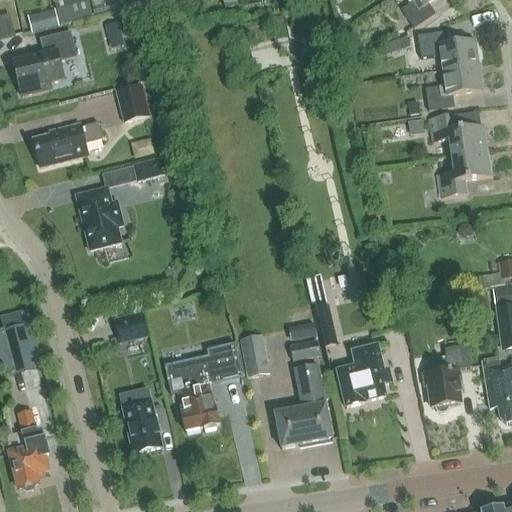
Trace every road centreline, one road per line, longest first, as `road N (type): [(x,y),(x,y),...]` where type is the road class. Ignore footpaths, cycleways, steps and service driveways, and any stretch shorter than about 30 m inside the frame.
road 1 (residential): [(107,511),(48,272),(0,210)]
road 2 (tertiary): [(277,511),(511,476)]
